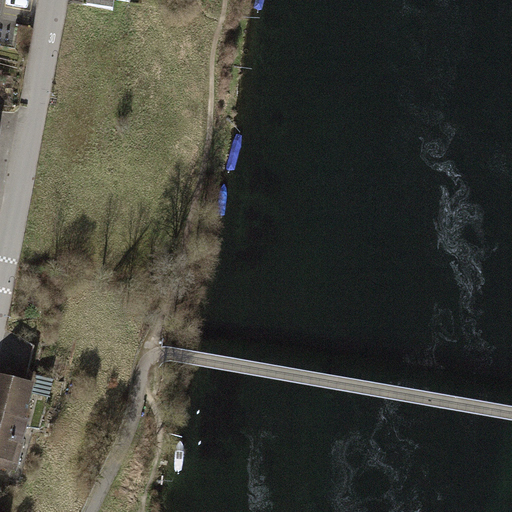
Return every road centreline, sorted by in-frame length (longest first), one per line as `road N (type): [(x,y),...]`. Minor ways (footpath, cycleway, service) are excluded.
road 1 (track): [(156,356),(511,414)]
road 2 (tertiary): [(0,291),(54,0)]
road 3 (track): [(91,511),(140,393)]
